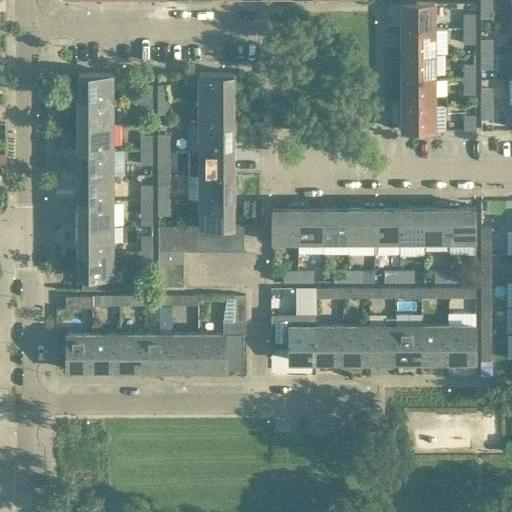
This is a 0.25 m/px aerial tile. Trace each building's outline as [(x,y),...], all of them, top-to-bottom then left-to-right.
[(401,0),(402,27),(435,27),(435,0),(416,0),(401,0)] [(492,1),(481,1),(481,16),(493,16),(492,1)] [(464,12),(464,27),(475,27),(475,12),(464,12)] [(402,27),(402,52),(436,52),(435,27),(402,27)] [(475,27),(464,27),(464,42),(475,42),(475,27)] [(481,37),(481,52),(492,52),(492,37),(481,37)] [(402,52),(402,77),(436,77),(436,52),(402,52)] [(492,52),(481,52),(481,67),(493,66),(492,52)] [(464,62),(464,77),(475,77),(475,62),(464,62)] [(199,71),(199,97),(234,97),(234,71),(199,71)] [(75,88),(75,97),(114,97),(114,72),(78,72),(78,88),(75,88)] [(402,77),(402,102),(436,102),(436,77),(402,77)] [(475,77),(464,77),(464,92),(475,92),(475,77)] [(141,82),(141,97),(152,97),(152,82),(141,82)] [(158,82),(158,97),(169,97),(169,82),(158,82)] [(481,87),(481,102),(492,102),(492,87),(481,87)] [(78,107),(78,122),(114,122),(114,97),(75,97),(75,107),(78,107)] [(152,97),(141,97),(141,112),(152,112),(152,97)] [(169,97),(158,97),(158,112),(169,112),(169,97)] [(199,97),(199,122),(234,122),(234,97),(199,97)] [(402,129),(436,129),(436,102),(402,102),(402,129)] [(492,102),(481,102),(481,117),(493,117),(492,102)] [(464,114),(464,129),(475,128),(476,114),(464,114)] [(75,138),(75,148),(114,148),(114,122),(78,122),(78,138),(75,138)] [(199,122),(199,148),(235,148),(234,122),(199,122)] [(141,132),(141,148),(152,148),(152,132),(141,132)] [(158,132),(158,148),(169,148),(169,132),(158,132)] [(78,157),(78,173),(114,173),(114,148),(75,148),(75,157),(78,157)] [(152,148),(141,148),(141,163),(152,163),(152,148)] [(169,148),(158,148),(158,163),(169,163),(169,148)] [(199,148),(189,148),(189,173),(199,173),(235,173),(235,148),(199,148)] [(75,189),(75,198),(113,198),(114,173),(78,173),(78,189),(75,189)] [(199,173),(199,198),(235,198),(235,173),(199,173)] [(158,183),(158,198),(169,198),(169,183),(158,183)] [(152,184),(141,184),(141,198),(152,198),(152,184)] [(78,208),(78,224),(113,224),(113,198),(75,198),(75,208),(78,208)] [(152,198),(141,198),(141,213),(152,213),(152,198)] [(169,198),(158,198),(158,213),(169,213),(169,198)] [(221,224),(233,224),(235,224),(235,198),(199,198),(199,224),(208,224),(221,224)] [(273,240),(299,240),(299,202),(289,202),(289,205),(273,205),(273,240)] [(299,240),(324,240),(324,205),(308,205),(308,202),(299,202),(299,240)] [(349,240),(374,240),(374,202),(365,202),(365,205),(349,205),(349,240)] [(374,240),(399,240),(400,204),(384,204),(384,202),(374,202),(374,240)] [(425,240),(450,240),(450,202),(440,202),(440,204),(425,204),(425,240)] [(450,202),(450,240),(476,240),(476,205),(459,205),(459,202),(450,202)] [(399,240),(425,240),(425,204),(400,204),(399,240)] [(324,240),(349,240),(349,205),(324,205),(324,240)] [(75,239),(75,249),(113,249),(113,224),(78,224),(78,240),(75,239)] [(159,224),(159,249),(184,249),(184,224),(159,224)] [(196,224),(184,224),(184,249),(196,249),(196,224)] [(199,224),(196,224),(196,249),(209,249),(208,224),(199,224)] [(221,224),(208,224),(209,249),(221,249),(221,224)] [(233,224),(221,224),(221,249),(233,249),(233,224)] [(235,224),(233,224),(233,249),(245,249),(245,224),(235,224)] [(141,234),(141,249),(152,249),(152,234),(141,234)] [(481,237),(481,252),(491,252),(491,237),(481,237)] [(75,249),(75,258),(78,258),(78,274),(83,274),(83,288),(110,288),(113,288),(113,275),(113,249),(75,249)] [(152,249),(141,249),(141,264),(152,264),(152,249)] [(184,249),(159,249),(159,261),(184,261),(184,249)] [(491,252),(481,252),(481,268),(491,268),(491,252)] [(159,261),(159,272),(184,272),(184,261),(159,261)] [(299,280),(299,269),(284,269),(284,280),(299,280)] [(314,269),(299,269),(299,280),(314,280),(314,269)] [(349,280),(349,269),(334,269),(334,280),(349,280)] [(364,269),(349,269),(349,280),(365,280),(364,269)] [(399,280),(399,269),(384,269),(385,280),(399,280)] [(415,269),(399,269),(399,280),(415,280),(415,269)] [(450,280),(450,269),(435,269),(435,280),(450,280)] [(465,269),(450,269),(450,280),(465,280),(465,269)] [(184,272),(159,272),(159,284),(184,284),(184,272)] [(432,295),(448,295),(448,284),(432,285),(432,295)] [(448,284),(448,295),(465,295),(465,285),(448,284)] [(315,285),(299,285),(299,295),(315,295),(315,285)] [(326,295),(343,295),(343,285),(326,285),(326,295)] [(343,285),(343,295),(360,295),(360,285),(343,285)] [(379,295),(396,295),(396,285),(379,285),(379,295)] [(396,285),(396,295),(412,295),(412,285),(396,285)] [(481,290),(481,305),(491,305),(491,290),(481,290)] [(66,294),(66,306),(93,305),(92,293),(66,294)] [(119,303),(119,293),(103,293),(103,303),(119,303)] [(119,303),(135,303),(135,293),(119,293),(119,303)] [(172,303),(172,293),(156,293),(156,303),(172,303)] [(172,303),(187,303),(187,293),(172,293),(172,303)] [(225,333),(199,333),(199,368),(225,368),(239,368),(243,368),(243,332),(246,332),(246,293),(234,293),(234,320),(230,320),(230,333),(225,333)] [(491,305),(481,305),(481,321),(491,321),(491,305)] [(475,311),(448,311),(448,324),(449,359),(475,359),(475,339),(475,324),(475,311)] [(316,312),(271,312),(271,346),(290,346),(290,359),(317,359),(316,324),(316,312)] [(386,324),(369,324),(369,359),(396,359),(396,324),(396,316),(386,316),(386,324)] [(343,324),(316,324),(317,359),(343,359),(343,324)] [(369,324),(343,324),(343,359),(369,359),(369,324)] [(422,324),(396,324),(396,359),(422,359),(422,324)] [(448,324),(422,324),(422,359),(449,359),(448,324)] [(92,368),(92,333),(66,333),(66,368),(92,368)] [(119,333),(92,333),(92,368),(119,368),(119,333)] [(145,333),(119,333),(119,368),(145,368),(145,333)] [(172,333),(146,333),(146,368),(172,368),(172,333)] [(199,333),(172,333),(172,368),(199,368),(199,333)] [(481,342),(481,359),(481,375),(491,375),(491,359),(491,343),(481,342)]
